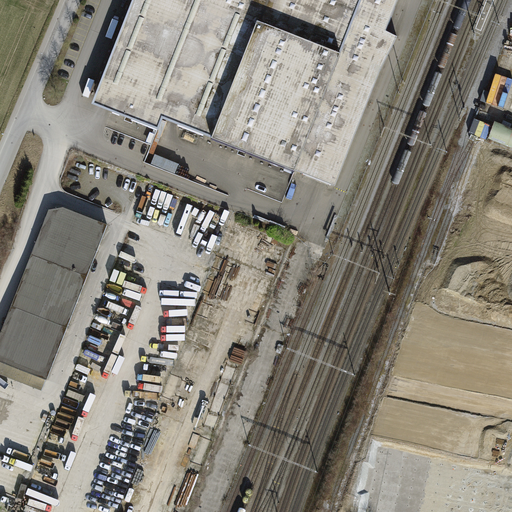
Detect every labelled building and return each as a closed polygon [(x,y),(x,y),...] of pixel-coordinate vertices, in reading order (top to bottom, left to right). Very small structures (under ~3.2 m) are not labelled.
[(131,0),(91,105),(157,130),(161,120),(319,181),(332,187),(394,37),(389,35),(384,33),(394,0),(131,0)] [(511,80),(508,79),(501,105),(511,107),(511,80)] [(511,129),(496,124),(490,140),(511,147),(511,129)] [(149,154),(146,164),(178,173),(181,162),(149,154)] [(49,201),(0,324),(0,360),(48,379),(80,298),(109,225),(49,201)] [(119,259),(139,279),(167,251),(159,243),(161,241),(153,234),(147,241),(136,231),(124,243),(130,248),(119,259)] [(118,269),(113,274),(136,298),(141,293),(118,269)] [(222,364),(208,427),(223,431),(237,367),(222,364)]
